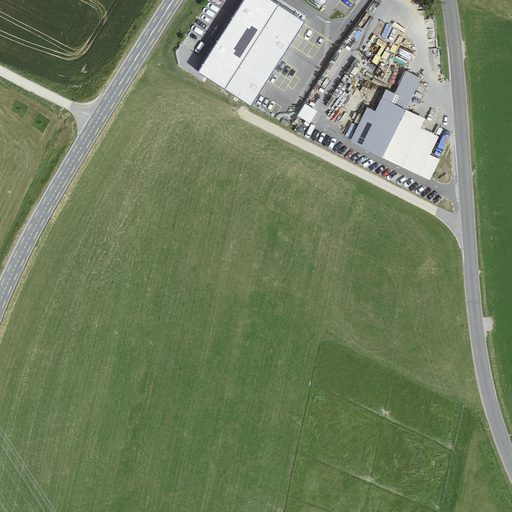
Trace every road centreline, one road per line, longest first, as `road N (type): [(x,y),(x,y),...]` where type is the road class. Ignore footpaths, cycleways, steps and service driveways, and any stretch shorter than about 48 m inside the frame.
road 1 (tertiary): [(449,0),(478,345),(511,465)]
road 2 (primary): [(173,0),(63,177),(0,300)]
